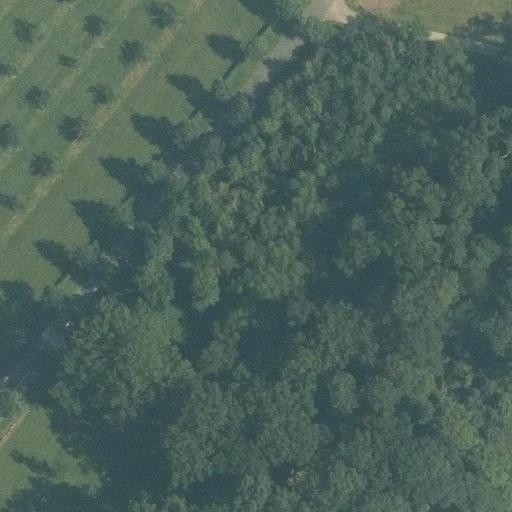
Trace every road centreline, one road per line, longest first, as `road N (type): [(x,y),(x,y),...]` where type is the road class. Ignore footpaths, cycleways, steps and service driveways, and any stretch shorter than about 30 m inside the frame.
road 1 (unclassified): [(0,401),(317,11)]
road 2 (unclassified): [(511,59),(317,11)]
